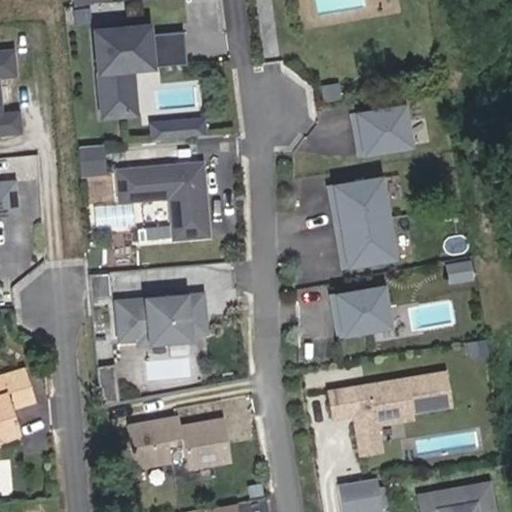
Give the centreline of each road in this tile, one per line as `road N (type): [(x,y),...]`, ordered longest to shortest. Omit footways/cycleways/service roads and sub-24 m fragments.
road 1 (residential): [(264,109),(270,379),(294,511)]
road 2 (residential): [(81,511),(61,303)]
